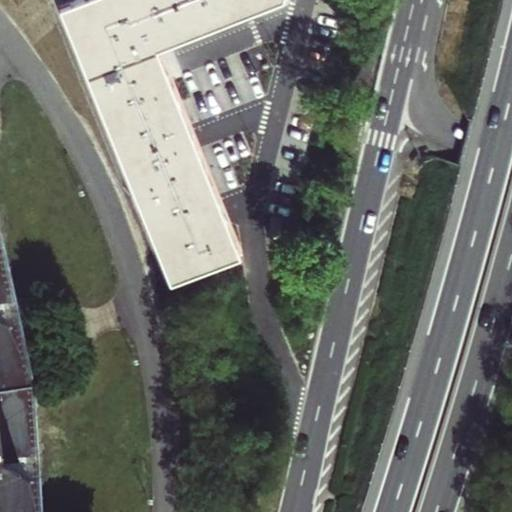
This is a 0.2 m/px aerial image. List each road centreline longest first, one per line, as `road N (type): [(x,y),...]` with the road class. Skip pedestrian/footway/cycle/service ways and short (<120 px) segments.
road 1 (secondary): [(402,50),(297,511)]
road 2 (trunk): [(511,79),(392,511)]
road 3 (trunk): [(437,511),(511,260)]
road 4 (secondary): [(402,50),(427,114),(461,136),(511,150)]
